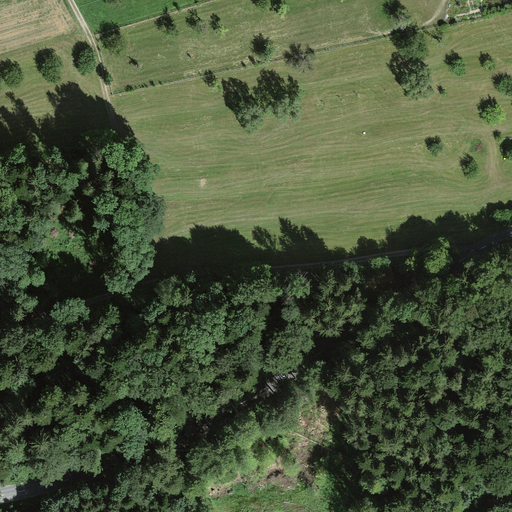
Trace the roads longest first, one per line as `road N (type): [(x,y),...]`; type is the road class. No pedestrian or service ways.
road 1 (tertiary): [(511,239),(456,264),(204,423),(110,463),(0,493)]
road 2 (track): [(481,251),(382,256),(116,295),(0,328)]
road 3 (track): [(69,0),(90,38),(114,128)]
